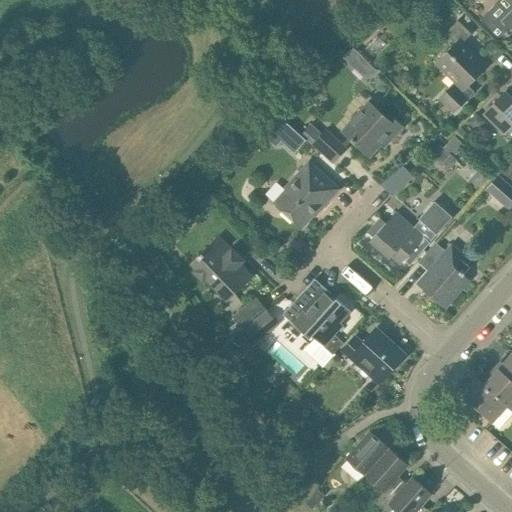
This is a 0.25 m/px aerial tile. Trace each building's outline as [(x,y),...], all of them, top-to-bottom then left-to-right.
[(511,4),(506,10),(498,2),(481,20),(499,37),(504,32),(511,39),(511,4)] [(472,34),(458,20),(445,33),(455,43),(435,63),(454,82),(438,98),(454,113),(475,92),(469,86),(488,66),(463,42),(472,34)] [(351,49),(343,56),(364,77),(372,70),(351,49)] [(511,98),(505,92),(482,114),(504,135),(511,126),(511,98)] [(392,123),(381,113),(369,101),(342,131),(369,156),(385,138),(389,142),(403,125),(396,119),(392,123)] [(272,145),(278,138),(292,151),(303,139),(275,114),(258,133),(272,145)] [(344,149),(324,131),(312,145),(332,163),(344,149)] [(464,145),(454,136),(444,148),(454,157),(464,145)] [(341,190),(325,175),(309,161),(285,188),(286,189),(274,203),(302,228),(319,209),(321,211),(341,190)] [(388,193),(410,176),(401,165),(379,182),(388,193)] [(479,169),(468,181),(476,188),(488,176),(479,169)] [(511,204),(511,187),(498,176),(487,189),(509,208),(511,204)] [(437,235),(453,217),(435,201),(419,219),(420,219),(413,227),(396,212),(386,223),(380,218),(368,232),(374,237),(370,241),(390,258),(391,256),(400,264),(404,259),(410,264),(436,234),(437,235)] [(244,260),(237,252),(232,248),(231,249),(219,237),(190,265),(194,268),(191,270),(203,283),(206,280),(226,300),(252,276),(240,264),(244,260)] [(429,271),(422,278),(418,283),(445,307),(469,280),(463,275),(465,273),(463,272),(471,263),(472,265),(473,264),(451,244),(445,251),(435,243),(418,262),(429,271)] [(315,278),(283,314),(310,338),(312,336),(324,347),(332,355),(343,343),(334,335),(343,325),(341,323),(351,311),(336,297),(333,300),(329,296),(331,294),(315,278)] [(257,298),(233,317),(237,322),(243,330),(267,310),(257,298)] [(267,310),(243,330),(234,337),(246,351),(278,324),(267,310)] [(237,322),(228,329),(234,337),(243,330),(237,322)] [(365,361),(383,378),(384,378),(405,354),(376,328),(362,343),(354,336),(343,349),(361,365),(365,361)] [(511,352),(498,369),(511,380),(511,352)] [(511,380),(498,369),(483,385),(507,406),(511,410),(511,380)] [(492,422),(507,406),(483,385),(476,379),(458,400),(465,406),(469,401),(492,422)] [(346,458),(365,475),(389,448),(370,431),(346,458)] [(385,509),(389,504),(403,488),(395,480),(408,465),(389,448),(365,475),(384,491),(376,501),(385,509)] [(421,511),(418,509),(432,494),(413,477),(403,488),(389,504),(397,511),(396,511),(421,511)] [(324,495),(318,490),(306,503),(312,509),(324,495)]
